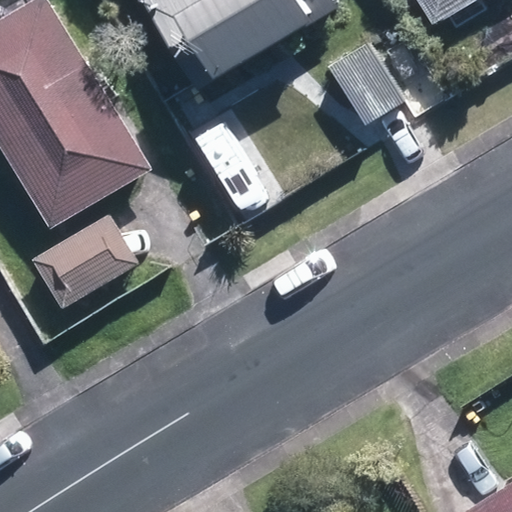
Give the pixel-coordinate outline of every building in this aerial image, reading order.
[(69,0),(50,0),(0,29),(0,113),(64,226),(164,167),(69,0)] [(209,32),(237,78),(355,4),(352,0),(157,0),(187,46),(209,32)] [(511,0),(430,0),(446,26),(487,0),(511,0)] [(383,41),(328,77),(364,132),(419,96),(383,41)] [(121,213),(43,257),(72,306),(149,262),(121,213)] [(511,511),(511,483),(474,507),(477,511),(511,511)]
